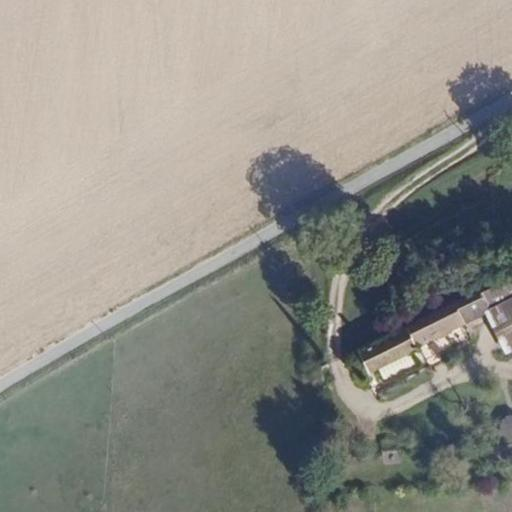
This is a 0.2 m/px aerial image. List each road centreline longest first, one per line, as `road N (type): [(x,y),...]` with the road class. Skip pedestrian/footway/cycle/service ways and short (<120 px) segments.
road 1 (unclassified): [(0,390),(511,100)]
road 2 (track): [(511,371),(473,370),(374,414),(355,403),(339,366),(359,254),(390,203),(484,151),(501,106)]
